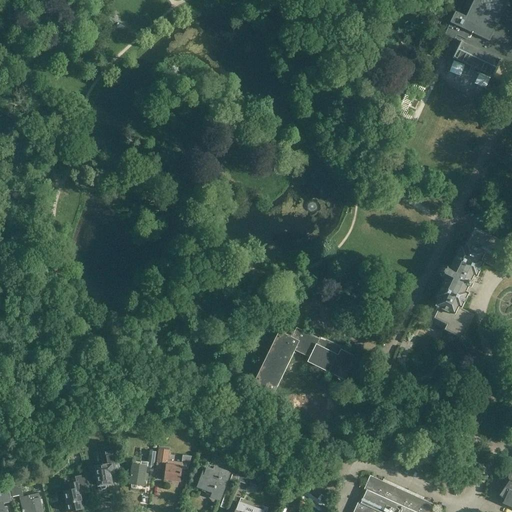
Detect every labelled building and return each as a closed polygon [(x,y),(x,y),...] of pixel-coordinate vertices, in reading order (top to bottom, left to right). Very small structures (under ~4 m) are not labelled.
[(459,43),(452,58),(493,78),(501,61),(503,63),(503,64),(505,64),(506,65),(507,65),(508,65),(510,65),(511,64),(511,63),(511,0),(474,0),(466,18),(455,13),(450,24),(444,36),(459,43)] [(437,30),(442,20),(436,17),(432,27),(437,30)] [(438,32),(431,29),(426,41),(432,43),(438,32)] [(433,319),(434,320),(433,321),(433,322),(433,323),(433,324),(434,324),(434,325),(440,328),(441,328),(442,328),(443,328),(444,327),(445,325),(446,326),(444,331),(462,340),(473,316),(461,310),(469,294),(466,293),(468,290),(472,281),(473,278),(476,279),(484,263),(496,269),(508,246),(475,229),(467,245),(466,245),(464,250),(461,248),(450,269),(447,268),(442,269),(440,274),(442,278),(446,279),(436,298),(439,300),(435,307),(438,309),(433,319)] [(279,333),(252,387),(264,392),(266,389),(274,393),(278,385),(295,351),(309,358),(307,363),(346,382),(357,358),(346,353),(347,351),(320,337),(319,339),(296,329),(294,334),(293,333),(291,336),(292,337),(291,339),(290,338),(290,339),(287,338),(288,337),(279,333)] [(168,460),(169,451),(169,448),(159,446),(157,459),(155,470),(165,472),(164,480),(179,482),(181,469),(188,470),(192,456),(183,455),(182,463),(168,460)] [(95,468),(91,468),(93,480),(97,480),(98,486),(100,486),(101,490),(107,489),(108,485),(111,484),(110,474),(121,473),(117,449),(100,452),(102,466),(95,467),(95,468)] [(143,486),(146,467),(132,465),(129,484),(131,484),(132,488),(136,489),(137,485),(143,486)] [(204,468),(197,487),(212,493),(210,498),(220,501),(230,473),(214,467),(213,471),(204,468)] [(234,475),(233,474),(230,483),(236,485),(239,476),(241,471),(236,469),(234,475)] [(509,481),(499,496),(505,500),(503,505),(511,508),(511,474),(509,475),(508,476),(508,477),(508,479),(508,480),(508,481),(509,481)] [(432,511),(435,506),(370,476),(363,490),(366,492),(361,503),(358,502),(353,511),(432,511)] [(64,493),(68,511),(71,511),(83,509),(79,490),(88,487),(86,477),(80,478),(81,482),(70,485),(71,491),(64,493)] [(22,511),(42,511),(39,498),(39,494),(23,497),(20,485),(10,487),(10,489),(9,490),(9,493),(11,493),(11,494),(12,498),(19,496),(22,511)] [(220,507),(227,510),(231,497),(225,495),(220,507)] [(263,511),(264,510),(239,501),(236,510),(235,511),(263,511)]
